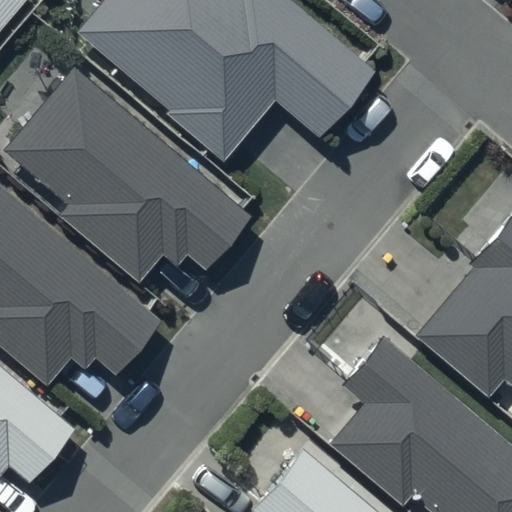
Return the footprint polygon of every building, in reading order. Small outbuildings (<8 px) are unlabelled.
[(0,0),(0,19),(16,0),(0,0)] [(91,0),(70,24),(164,103),(161,106),(219,156),(272,94),(315,131),(372,65),(296,0),(91,0)] [(71,60),(0,142),(64,199),(56,208),(135,277),(160,248),(174,259),(184,248),(201,264),(247,210),(71,60)] [(158,316),(0,180),(0,342),(43,380),(69,350),(81,361),(90,351),(112,369),(158,316)] [(511,208),(409,332),(488,398),(500,385),(511,394),(511,208)] [(511,511),(511,440),(379,330),(339,379),(359,396),(324,439),(398,500),(406,490),(432,511),(511,511)] [(0,362),(0,466),(7,460),(25,476),(70,424),(0,362)] [(381,511),(299,443),(248,503),(258,511),(381,511)]
